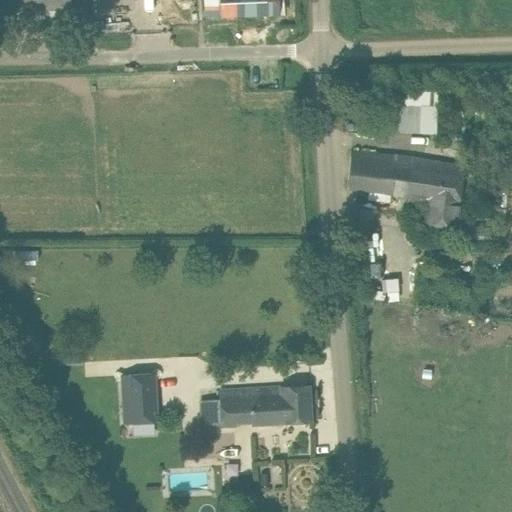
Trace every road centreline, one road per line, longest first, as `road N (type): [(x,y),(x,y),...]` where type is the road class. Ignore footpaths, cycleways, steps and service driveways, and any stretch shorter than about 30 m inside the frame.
road 1 (unclassified): [(353,511),(321,50)]
road 2 (unclassified): [(321,50),(0,57)]
road 3 (unclassified): [(511,44),(321,50)]
